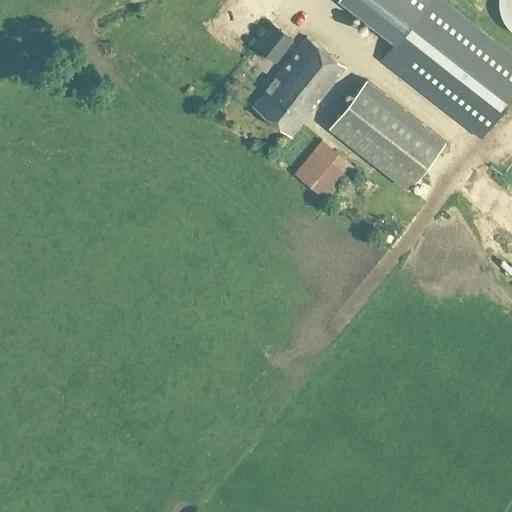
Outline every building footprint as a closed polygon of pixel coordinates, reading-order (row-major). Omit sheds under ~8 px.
[(382,59),(480,136),(511,95),(511,54),(442,0),(342,0),(395,41),(382,59)] [(501,17),(509,27),(511,30),(511,0),(498,0),(498,4),(501,17)] [(276,61),(293,39),(271,22),(254,44),(276,61)] [(290,136),(345,67),(306,36),(252,106),(290,136)] [(444,140),(366,79),(329,126),(407,187),(444,140)] [(322,139),(294,172),(326,199),(354,165),(322,139)]
